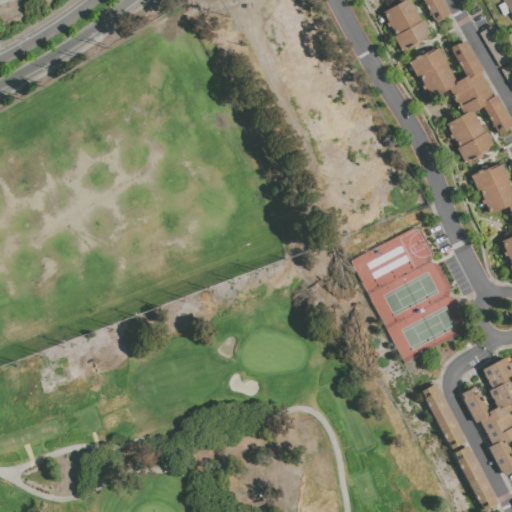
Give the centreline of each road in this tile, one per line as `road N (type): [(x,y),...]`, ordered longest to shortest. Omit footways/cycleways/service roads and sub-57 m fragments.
road 1 (residential): [(488,298),(458,248),(416,139),(335,0)]
road 2 (residential): [(495,336),(445,376),(509,511)]
road 3 (tertiary): [(0,83),(130,0)]
road 4 (residential): [(451,0),(511,112)]
road 5 (residential): [(482,311),(489,332),(511,335),(510,293),(488,298),(482,311)]
